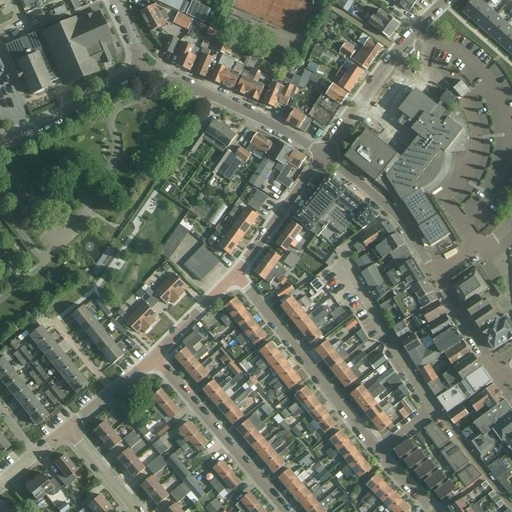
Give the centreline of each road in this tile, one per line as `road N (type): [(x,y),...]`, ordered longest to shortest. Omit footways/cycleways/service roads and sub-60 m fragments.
road 1 (residential): [(234,277),(377,451)]
road 2 (tertiary): [(140,67),(268,121),(323,154)]
road 3 (residential): [(155,356),(286,511)]
road 4 (residential): [(323,154),(444,0)]
road 5 (residential): [(435,408),(342,254)]
road 6 (tertiary): [(323,154),(393,212),(435,276)]
road 7 (residential): [(140,67),(0,142)]
road 8 (residential): [(234,277),(323,154)]
road 9 (residential): [(112,392),(57,325),(94,289)]
road 10 (tertiary): [(435,276),(511,379)]
road 11 (residential): [(511,501),(435,408)]
